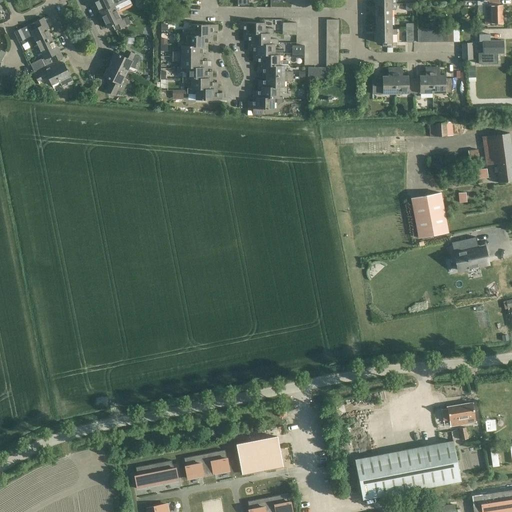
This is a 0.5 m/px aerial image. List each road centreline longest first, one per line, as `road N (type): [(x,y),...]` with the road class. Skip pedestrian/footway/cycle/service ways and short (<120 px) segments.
road 1 (unclassified): [(0,466),(46,442),(118,422),(376,370),(511,357)]
road 2 (residential): [(48,5),(73,54),(86,59),(99,40),(80,0)]
road 3 (residential): [(456,55),(364,55),(354,13)]
road 4 (residential): [(227,12),(354,13)]
road 5 (residential): [(227,35),(246,83),(237,91),(228,86),(216,59),(222,42)]
